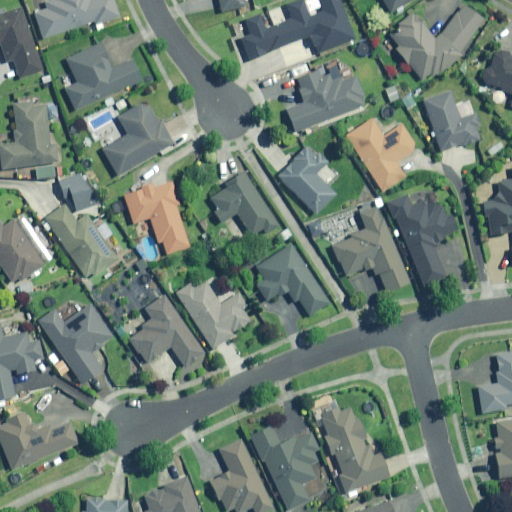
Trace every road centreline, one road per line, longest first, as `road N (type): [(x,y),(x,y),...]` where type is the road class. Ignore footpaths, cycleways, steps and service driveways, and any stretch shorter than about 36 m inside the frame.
road 1 (residential): [(126,429),(410,324)]
road 2 (residential): [(462,511),(410,324)]
road 3 (residential): [(222,106),(154,0)]
